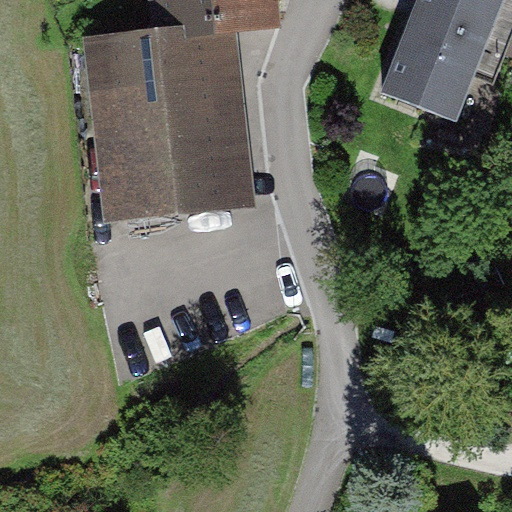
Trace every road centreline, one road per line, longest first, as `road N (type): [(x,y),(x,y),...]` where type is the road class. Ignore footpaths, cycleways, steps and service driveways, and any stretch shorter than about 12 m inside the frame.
road 1 (residential): [(343,420),(282,167),(279,71),(318,0)]
road 2 (residential): [(343,420),(511,463)]
